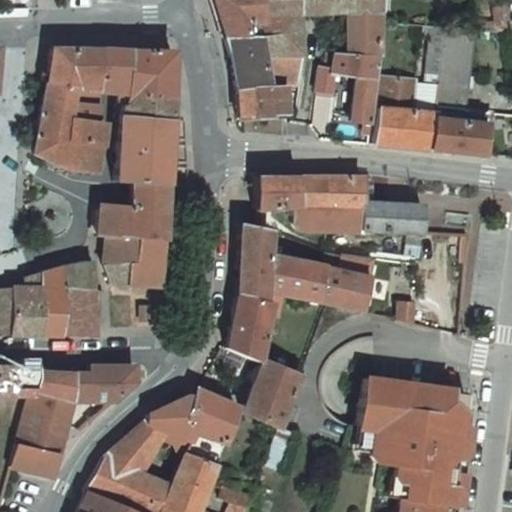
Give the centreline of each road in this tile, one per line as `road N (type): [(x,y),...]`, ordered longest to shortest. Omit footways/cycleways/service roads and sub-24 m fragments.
road 1 (tertiary): [(511,179),(346,157),(206,152)]
road 2 (tertiary): [(49,511),(79,455),(189,347)]
road 3 (tertiary): [(189,347),(198,315),(206,152)]
road 4 (residential): [(0,348),(189,347)]
road 5 (tertiary): [(13,24),(181,17)]
road 6 (unclassified): [(484,511),(504,357)]
road 7 (tertiary): [(206,152),(181,17)]
road 8 (residential): [(504,357),(381,339)]
